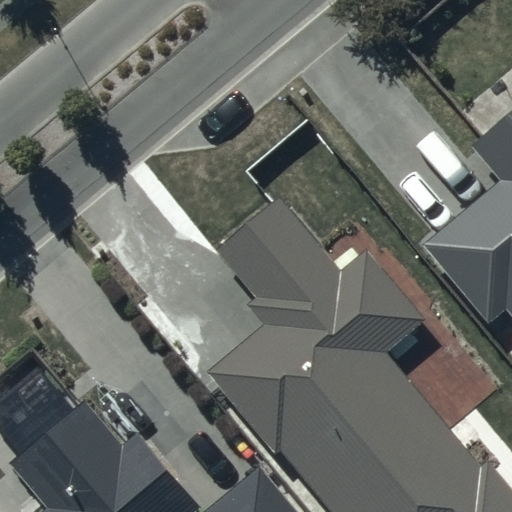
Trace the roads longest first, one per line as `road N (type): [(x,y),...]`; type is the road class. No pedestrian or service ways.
road 1 (residential): [(280,0),(0,234)]
road 2 (residential): [(0,116),(139,0)]
